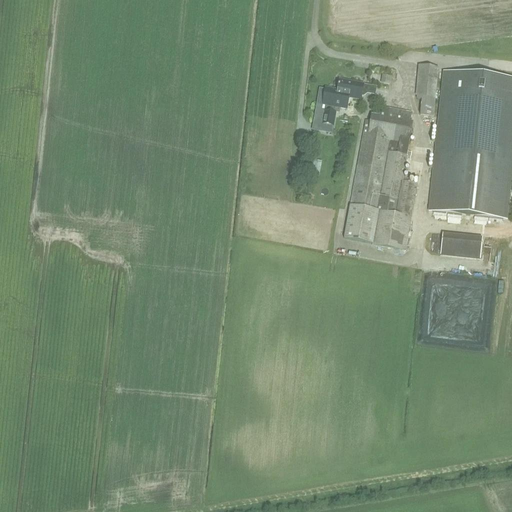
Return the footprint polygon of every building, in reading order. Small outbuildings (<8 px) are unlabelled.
[(420,116),(433,118),(435,107),(439,69),(418,66),(415,97),(417,97),(416,101),(421,101),(420,116)] [(436,213),(507,220),(511,172),(511,79),(443,73),(429,212),(436,213)] [(336,108),(347,110),(349,98),(361,100),(364,85),(339,80),(338,91),(327,89),(327,91),(321,90),(318,105),(328,106),(327,112),(326,111),(323,125),(327,126),(326,133),(331,134),(332,126),(336,108)] [(409,124),(411,114),(381,108),(379,117),(372,116),(371,122),(366,122),(350,206),(343,240),(404,251),(417,185),(402,182),(413,124),(409,124)] [(421,153),(422,147),(410,144),(409,151),(421,153)]
